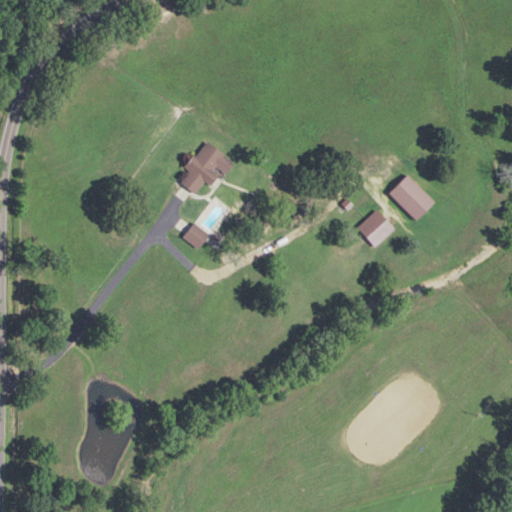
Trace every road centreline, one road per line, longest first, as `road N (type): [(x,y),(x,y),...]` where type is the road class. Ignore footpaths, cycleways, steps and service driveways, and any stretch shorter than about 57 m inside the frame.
road 1 (tertiary): [(0,511),(7,151),(30,78),(111,0)]
road 2 (residential): [(1,374),(61,347),(179,199)]
road 3 (residential): [(370,197),(204,274),(154,231)]
